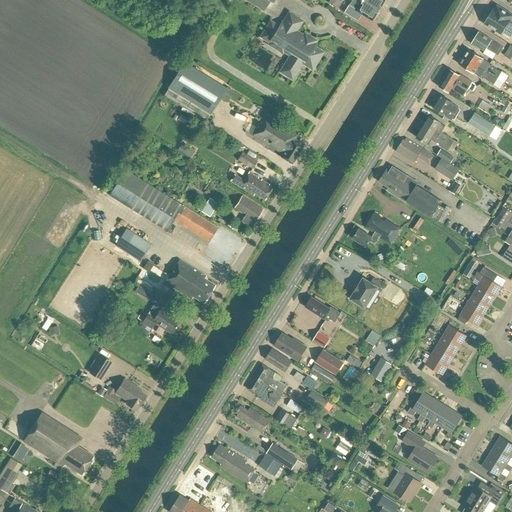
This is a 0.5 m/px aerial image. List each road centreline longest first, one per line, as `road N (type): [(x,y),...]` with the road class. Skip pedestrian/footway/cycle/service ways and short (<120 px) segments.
road 1 (unclassified): [(81,511),(405,0)]
road 2 (primary): [(150,511),(456,23)]
